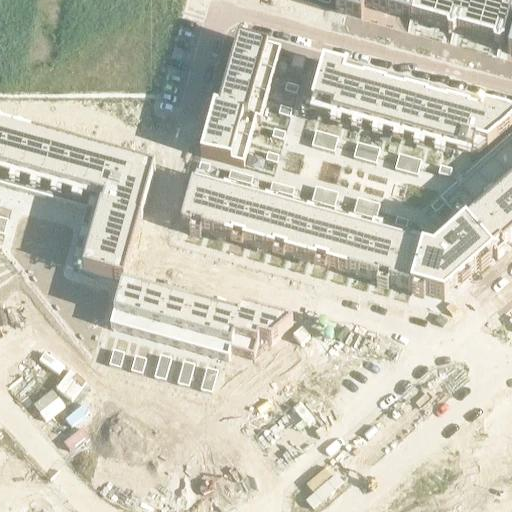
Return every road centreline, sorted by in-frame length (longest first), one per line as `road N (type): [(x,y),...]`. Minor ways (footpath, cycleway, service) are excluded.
road 1 (residential): [(511,94),(216,18),(151,261),(441,344)]
road 2 (residential): [(441,344),(258,510)]
road 3 (residential): [(345,511),(502,368)]
road 4 (residential): [(95,511),(0,411)]
